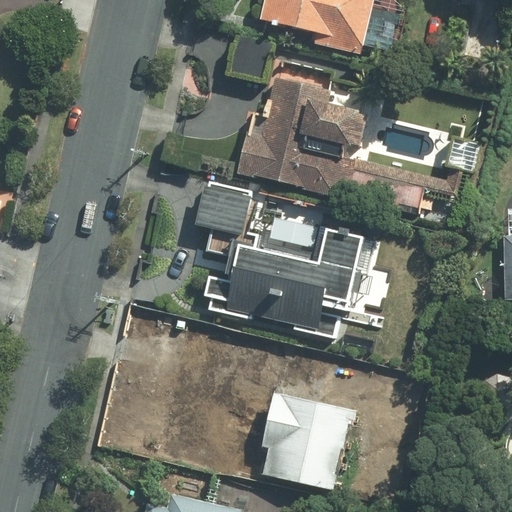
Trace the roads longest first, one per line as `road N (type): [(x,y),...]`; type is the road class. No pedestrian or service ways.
road 1 (residential): [(132,0),(58,309)]
road 2 (residential): [(58,309),(13,511)]
